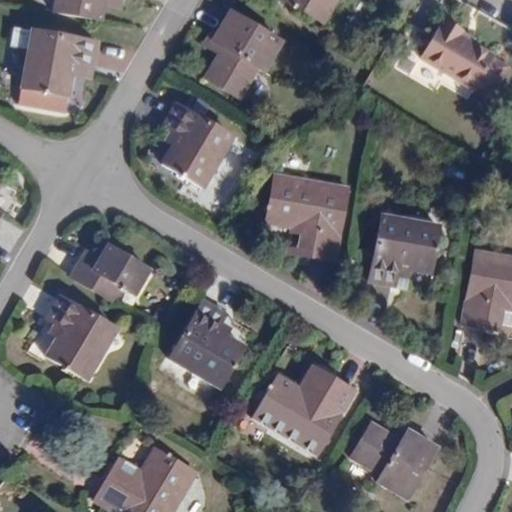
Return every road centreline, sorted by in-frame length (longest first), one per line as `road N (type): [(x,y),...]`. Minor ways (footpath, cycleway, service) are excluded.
road 1 (residential): [(471,511),(486,478),(488,438),(469,407),(82,180)]
road 2 (residential): [(184,0),(82,180)]
road 3 (residential): [(82,180),(0,321)]
